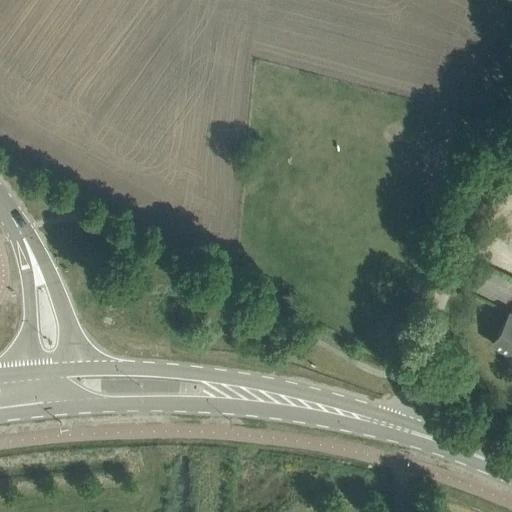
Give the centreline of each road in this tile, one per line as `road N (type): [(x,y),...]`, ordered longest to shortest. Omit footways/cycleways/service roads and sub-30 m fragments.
road 1 (unclassified): [(394,427),(511,107)]
road 2 (tertiary): [(58,403),(264,397)]
road 3 (tertiary): [(264,397),(185,376),(71,373)]
road 4 (tertiary): [(71,373),(65,315),(22,232)]
road 5 (tertiary): [(22,232),(36,375)]
road 6 (tertiary): [(394,427),(264,397)]
road 7 (tertiary): [(511,469),(394,427)]
